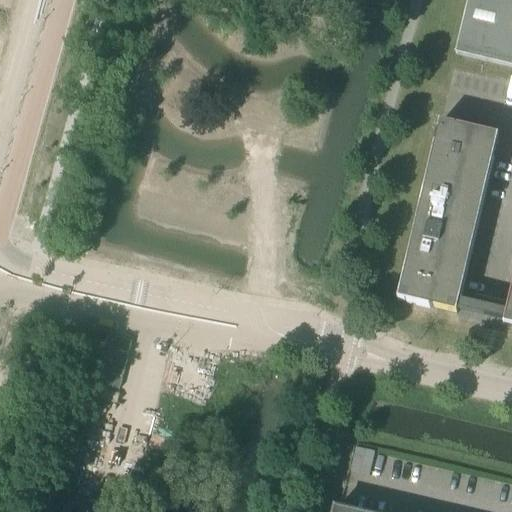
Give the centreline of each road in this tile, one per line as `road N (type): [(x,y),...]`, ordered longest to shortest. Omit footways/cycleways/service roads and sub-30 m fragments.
road 1 (residential): [(0,269),(287,337)]
road 2 (residential): [(0,231),(65,0)]
road 3 (residential): [(511,388),(287,337)]
road 4 (unknown): [(105,511),(153,305)]
